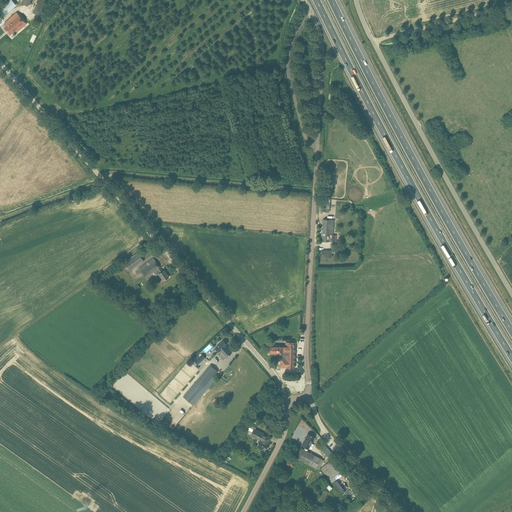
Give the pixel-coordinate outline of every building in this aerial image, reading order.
[(44,18),(52,0),(38,0),(33,13),(44,18)] [(17,32),(21,29),(26,24),(17,14),(10,21),(9,20),(4,24),(6,26),(4,28),(10,35),(15,30),(17,32)] [(333,220),(328,219),(323,219),(322,241),(331,242),(333,220)] [(130,270),(144,261),(138,253),(125,262),(130,270)] [(153,258),(139,269),(145,277),(157,268),(160,273),(158,274),(164,281),(169,277),(164,270),(162,271),(160,268),(160,267),(153,258)] [(115,268),(107,274),(110,278),(117,272),(115,268)] [(224,360),(228,356),(232,352),(225,345),(226,344),(223,341),(215,348),(218,352),(217,353),(224,360)] [(286,346),(270,346),(270,354),(277,354),(277,358),(279,358),(279,355),(281,355),(281,367),(294,368),(295,342),(286,342),(286,346)] [(198,365),(205,358),(202,354),(194,361),(198,365)] [(213,377),(217,371),(210,365),(183,397),(193,405),(215,379),(213,377)] [(271,438),(255,429),(257,425),(250,421),(247,428),(252,431),(250,435),(260,440),(257,446),(264,450),(268,444),(267,444),(271,438)] [(314,437),(308,433),(301,446),(308,449),(314,437)] [(332,482),(347,470),(324,444),(321,446),(324,450),(332,459),(321,469),(332,482)] [(321,458),(301,448),(296,457),(316,468),(321,458)]
